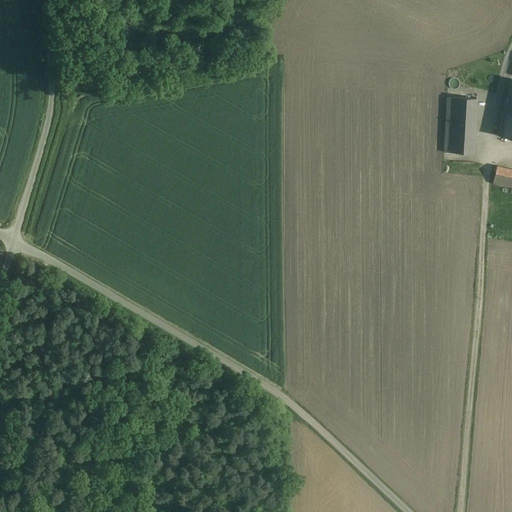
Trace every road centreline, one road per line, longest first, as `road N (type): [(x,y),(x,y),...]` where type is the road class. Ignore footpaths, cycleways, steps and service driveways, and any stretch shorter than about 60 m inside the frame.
road 1 (unclassified): [(411,511),(276,392),(13,241)]
road 2 (track): [(461,511),(488,168)]
road 3 (unclassified): [(13,241),(53,101),(47,0)]
